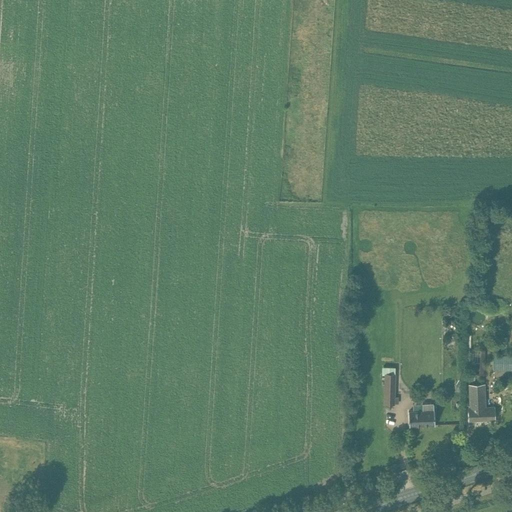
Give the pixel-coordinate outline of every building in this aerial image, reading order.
[(444,314),(446,317),(450,318),(453,316),(453,312),(451,309),(448,309),(445,311),(444,314)] [(470,372),(485,373),(486,348),(471,348),(470,372)] [(511,368),(511,354),(492,355),(493,369),(511,368)] [(394,403),(395,373),(385,373),(384,403),(394,403)] [(469,420),(494,419),(494,406),(485,407),(484,384),(469,384),(470,408),(469,408),(469,420)] [(434,424),(434,414),(433,402),(422,403),(422,410),(409,411),(409,415),(410,425),(434,424)]
